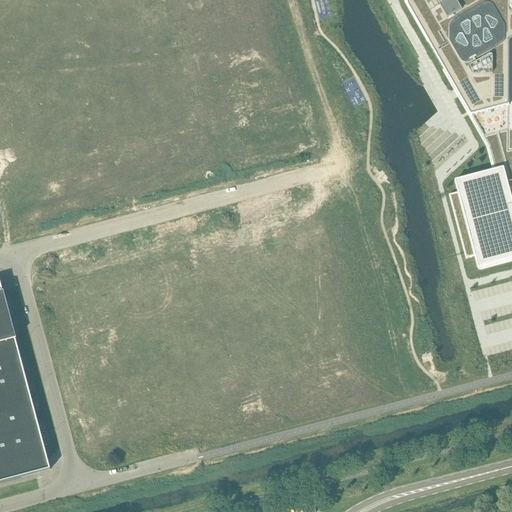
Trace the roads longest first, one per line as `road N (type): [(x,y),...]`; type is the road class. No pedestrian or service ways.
road 1 (unclassified): [(318,171),(15,251)]
road 2 (unclassified): [(15,251),(78,487)]
road 3 (secondary): [(361,511),(511,466)]
road 4 (unclassified): [(78,487),(199,455)]
